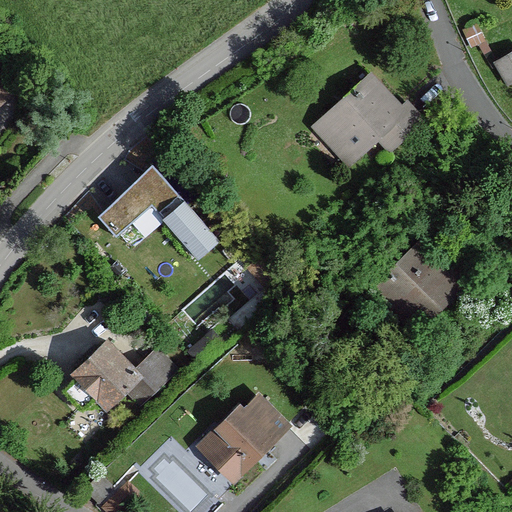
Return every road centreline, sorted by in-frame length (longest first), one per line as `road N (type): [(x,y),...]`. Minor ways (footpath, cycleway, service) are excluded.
road 1 (residential): [(0,265),(134,121),(295,0)]
road 2 (residential): [(428,0),(470,98),(511,146)]
